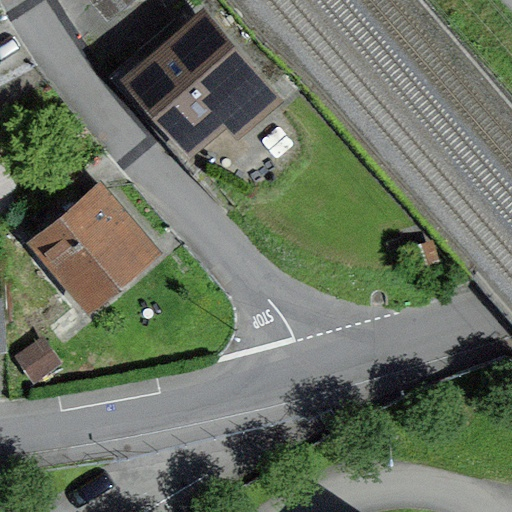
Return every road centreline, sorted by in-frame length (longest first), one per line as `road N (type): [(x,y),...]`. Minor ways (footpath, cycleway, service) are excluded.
road 1 (unclassified): [(304,369),(283,318),(87,90),(29,0)]
road 2 (unclassified): [(0,431),(304,369)]
road 3 (unclassified): [(304,369),(511,305)]
